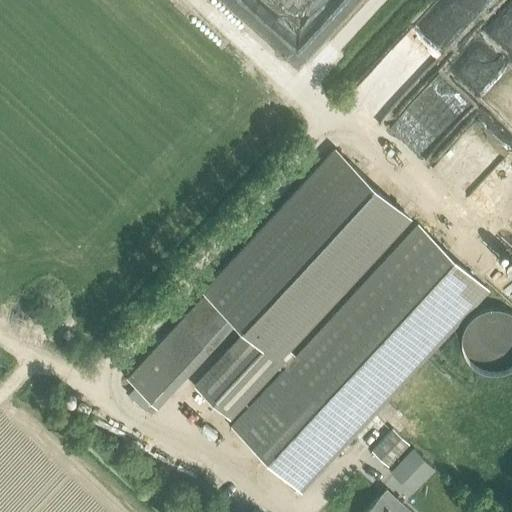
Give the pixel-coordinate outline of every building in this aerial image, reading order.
[(296,357),(288,349),(409,219),(334,150),(203,291),(245,330),(194,385),(230,418),(281,364),(285,368),(231,426),(301,491),(486,292),(417,226),(296,357)] [(127,380),(156,407),(232,322),(205,295),(127,380)] [(511,313),(508,311),(504,310),(501,309),(497,308),(494,308),(491,308),(488,308),(484,309),(481,310),(479,311),(475,313),(471,315),(467,318),(464,322),(461,326),(459,331),(457,336),(457,342),(457,347),(458,353),(459,358),(461,362),(465,366),(469,371),(473,374),(478,377),(483,379),(487,379),(492,380),(497,380),(502,379),(507,377),(511,374),(511,313)] [(70,333),(64,328),(59,334),(65,339),(70,333)] [(370,451),(387,467),(408,444),(391,429),(370,451)] [(434,468),(412,448),(393,469),(414,489),(434,468)] [(363,511),(398,511),(380,495),(363,511)]
